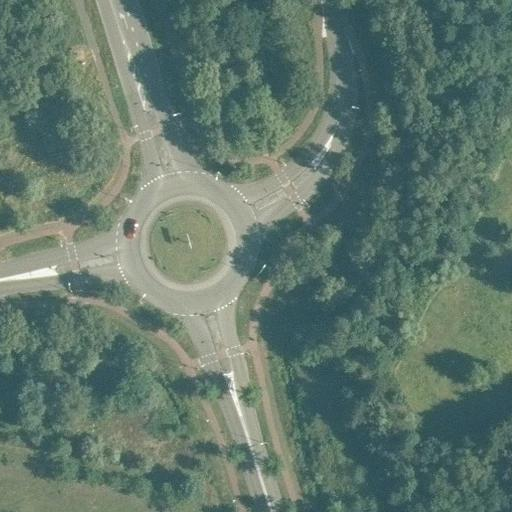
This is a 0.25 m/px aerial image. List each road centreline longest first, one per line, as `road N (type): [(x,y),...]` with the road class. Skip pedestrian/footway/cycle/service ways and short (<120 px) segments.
road 1 (unclassified): [(243,225),(319,165),(337,124),(347,84),(327,0)]
road 2 (tertiary): [(207,304),(270,511)]
road 3 (tertiary): [(172,188),(113,0)]
road 4 (unclassified): [(0,280),(127,260)]
